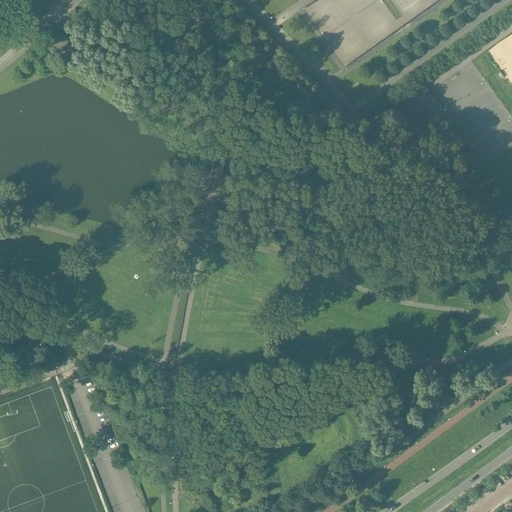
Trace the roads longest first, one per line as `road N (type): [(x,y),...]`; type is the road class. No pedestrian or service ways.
road 1 (track): [(303,455),(328,439),(327,423),(270,447),(270,434),(327,410),(346,420),(342,442),(294,475),(285,473),(294,461)]
road 2 (secondary): [(511,422),(389,511)]
